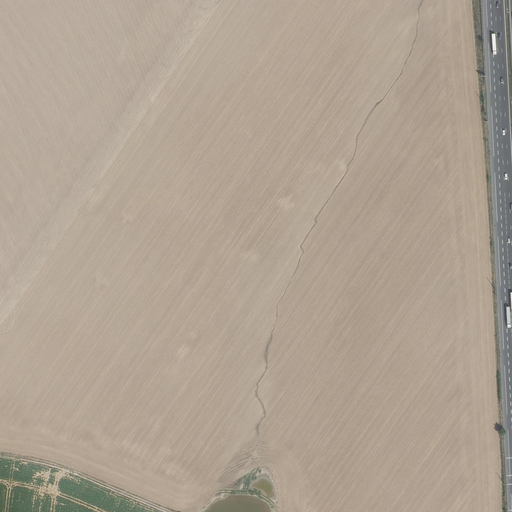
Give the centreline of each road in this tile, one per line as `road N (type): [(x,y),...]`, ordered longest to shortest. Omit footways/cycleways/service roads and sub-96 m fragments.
road 1 (motorway): [(494,0),(511,313)]
road 2 (track): [(0,455),(51,464),(167,511)]
